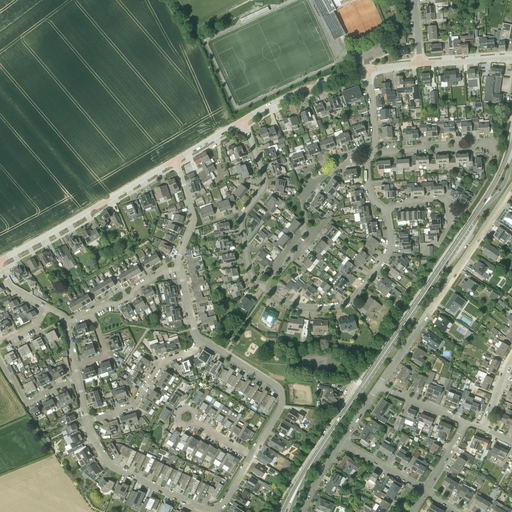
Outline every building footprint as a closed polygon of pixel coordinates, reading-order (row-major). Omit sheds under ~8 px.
[(326,17),(337,39),(346,35),(334,12),(336,11),(335,8),(330,0),(314,0),(324,18),(326,17)] [(330,0),(335,8),(341,5),(339,2),(342,0),(330,0)] [(448,3),(445,3),(435,4),(433,4),(434,7),(426,8),(427,14),(438,13),(438,7),(448,6),(448,3)] [(437,20),(437,23),(447,22),(446,19),(439,20),(438,13),(427,14),(427,21),(437,20)] [(504,39),(509,39),(511,25),(503,23),(500,36),(500,38),(504,39)] [(460,41),(461,53),(462,55),(469,54),(468,44),(465,45),(465,42),(474,41),(473,31),(473,29),(468,29),(468,30),(465,30),(465,32),(461,33),(460,41)] [(477,30),(473,31),(474,41),(474,47),(479,46),(479,50),(483,49),(483,48),(487,48),(486,39),(482,40),(482,37),(478,38),(477,30)] [(398,37),(400,56),(408,55),(408,49),(405,49),(404,44),(406,44),(405,36),(398,37)] [(486,36),(486,39),(487,48),(487,51),(491,51),(491,49),(495,49),(494,41),(490,41),(490,36),(486,36)] [(458,50),(458,53),(461,53),(460,41),(452,41),(452,37),(448,37),(448,39),(448,42),(449,49),(454,49),(454,51),(458,50)] [(442,52),(441,45),(430,46),(430,50),(431,50),(431,53),(442,52)] [(492,97),(485,96),(484,102),(492,103),(501,104),(503,104),(504,96),(502,96),(501,96),(502,94),(500,93),(501,78),(502,78),(503,70),(490,69),(489,76),(490,76),(490,77),(494,78),(492,97)] [(480,90),(479,78),(478,72),(475,72),(474,70),(467,71),(468,75),(467,75),(467,76),(467,79),(468,79),(468,84),(473,84),(473,88),(474,90),(480,90)] [(450,72),(444,73),(444,76),(436,77),(436,83),(447,83),(447,86),(451,86),(450,72)] [(456,76),(455,72),(450,72),(451,86),(454,86),(453,82),(461,82),(460,75),(456,76)] [(430,81),(430,74),(421,75),(421,82),(422,86),(425,85),(430,84),(430,81)] [(397,94),(412,93),(411,86),(414,86),(413,80),(405,80),(403,81),(402,77),(396,78),(397,94)] [(484,96),(485,96),(492,97),(494,78),(490,77),(486,77),(485,85),(485,88),(484,96)] [(396,100),(395,92),(390,93),(389,84),(381,85),(382,96),(387,95),(388,103),(392,102),(393,106),(397,106),(396,100)] [(350,89),(354,101),(360,99),(360,100),(362,100),(361,98),(359,93),(361,92),(359,88),(362,87),(359,88),(358,86),(350,89)] [(348,103),(354,101),(350,89),(342,92),(342,94),(343,96),(340,97),(343,107),(347,106),(347,105),(349,104),(348,103)] [(431,105),(438,104),(437,92),(430,92),(431,105)] [(325,100),(327,108),(330,114),(337,112),(336,110),(340,108),(337,98),(339,97),(338,97),(334,98),(334,97),(332,97),(330,94),(331,97),(328,99),(329,102),(326,103),(325,100)] [(330,114),(327,108),(324,109),(322,103),(315,106),(317,114),(321,113),(323,117),(330,114)] [(388,124),(394,123),(399,123),(398,119),(394,119),(394,116),(393,116),(393,112),(390,112),(390,110),(387,110),(387,109),(386,109),(385,109),(384,110),(379,111),(380,121),(387,120),(388,124)] [(315,126),(316,128),(315,130),(315,131),(319,129),(318,125),(316,119),(312,120),(310,113),(309,113),(308,111),(301,113),(305,124),(311,122),(311,124),(315,126)] [(291,118),(288,120),(290,127),(290,128),(291,131),(298,129),(297,125),(299,125),(296,116),(294,117),(293,116),(290,117),(291,118)] [(489,124),(484,124),(484,134),(490,133),(489,128),(493,127),(492,117),(488,117),(489,121),(489,124)] [(288,120),(287,118),(283,120),(283,121),(279,123),(282,132),(287,130),(286,128),(290,127),(288,120)] [(440,119),(440,122),(440,128),(444,128),(444,134),(449,133),(449,124),(448,124),(448,119),(444,119),(440,119)] [(478,119),(475,120),(475,126),(478,126),(479,134),(484,134),(484,124),(483,124),(483,120),(478,121),(478,119)] [(471,122),(466,123),(467,132),(472,132),(472,126),(475,126),(475,120),(471,120),(471,122)] [(454,124),(449,124),(449,133),(455,133),(454,127),(458,127),(457,121),(454,121),(454,124)] [(461,121),(457,121),(458,127),(461,127),(461,133),(467,132),(466,123),(461,123),(461,121)] [(437,127),(432,128),(432,137),(438,137),(437,128),(440,128),(440,122),(438,122),(436,122),(437,127)] [(382,128),(383,133),(392,133),(392,127),(394,127),(394,123),(388,124),(388,128),(382,128)] [(363,124),(358,126),(361,135),(364,134),(365,136),(367,135),(366,131),(363,124)] [(425,125),(423,125),(423,132),(426,132),(427,137),(432,137),(432,128),(431,128),(431,124),(425,125)] [(350,128),(351,133),(352,133),(354,139),(359,138),(358,136),(361,135),(358,126),(353,127),(353,126),(350,128)] [(262,139),(269,136),(267,130),(266,127),(259,130),(262,139)] [(277,140),(279,144),(284,142),(282,139),(282,138),(279,132),(276,133),(274,127),(267,130),(269,136),(270,139),(271,141),(278,138),(278,139),(277,140)] [(412,141),(412,127),(406,128),(406,130),(402,131),(403,137),(406,137),(406,140),(410,139),(410,141),(412,141)] [(348,132),(343,134),(347,145),(349,144),(349,142),(352,141),(351,140),(354,139),(352,133),(351,133),(349,134),(348,132)] [(392,133),(383,133),(383,139),(383,142),(395,141),(395,138),(393,138),(392,133)] [(343,134),(335,137),(338,144),(341,143),(341,145),(344,144),(345,145),(347,145),(343,134)] [(335,137),(328,140),(331,149),(336,147),(335,145),(338,144),(335,137)] [(310,142),(311,146),(312,146),(315,155),(320,153),(319,151),(322,150),(320,143),(318,140),(313,142),(312,141),(310,142)] [(328,140),(320,143),(322,150),(325,149),(326,151),(331,149),(328,140)] [(273,146),(268,148),(269,148),(270,151),(265,152),(267,158),(270,157),(270,160),(277,158),(275,153),(276,153),(277,150),(285,147),(285,146),(284,142),(279,144),(273,146)] [(303,146),(305,152),(308,159),(313,157),(312,156),(315,155),(312,146),(311,146),(307,147),(306,144),(303,146)] [(234,155),(243,151),(241,146),(236,148),(235,145),(229,147),(230,151),(229,151),(231,156),(234,155)] [(243,151),(234,155),(236,160),(233,161),(235,164),(241,162),(239,159),(245,157),(243,151)] [(305,152),(297,155),(300,164),(305,162),(305,160),(308,159),(305,152)] [(206,153),(200,156),(209,172),(213,180),(215,178),(212,172),(216,170),(212,164),(210,160),(212,159),(212,157),(211,155),(208,157),(206,153)] [(456,159),(452,159),(453,168),(459,168),(459,164),(462,163),(462,155),(458,155),(458,154),(455,155),(456,159)] [(466,155),(462,155),(462,163),(466,163),(466,167),(473,167),(473,165),(472,158),(469,158),(468,154),(466,154),(466,155)] [(300,164),(297,155),(292,157),(289,157),(293,169),(298,167),(298,165),(300,164)] [(446,168),(453,168),(452,159),(449,159),(448,155),(446,155),(446,156),(442,156),(442,165),(446,164),(446,168)] [(209,172),(200,156),(193,160),(199,169),(202,167),(205,173),(202,174),(201,173),(198,175),(203,184),(209,180),(212,179),(212,180),(213,180),(209,172)] [(422,157),(423,166),(426,166),(426,170),(433,169),(432,160),(429,161),(428,156),(426,156),(426,157),(422,157)] [(432,160),(433,169),(439,169),(439,165),(442,165),(442,156),(438,156),(435,156),(436,160),(432,160)] [(412,162),(413,171),(419,170),(419,169),(422,169),(422,168),(419,168),(419,166),(423,166),(422,157),(418,158),(418,157),(415,157),(416,161),(412,162)] [(272,167),(273,170),(272,171),(273,175),(274,174),(275,177),(282,175),(286,173),(284,168),(280,166),(279,167),(278,165),(286,162),(285,158),(273,162),(274,166),(272,167)] [(476,165),(473,165),(473,167),(473,171),(478,171),(478,168),(482,168),(481,158),(475,159),(476,165)] [(393,166),(394,172),(397,171),(397,169),(403,169),(403,160),(396,161),(396,165),(393,166)] [(409,160),(403,160),(403,169),(406,168),(406,171),(413,171),(412,162),(409,162),(409,160)] [(390,161),(384,161),(384,170),(391,169),(391,172),(394,172),(393,166),(390,166),(390,161)] [(241,173),(250,170),(248,164),(242,166),(241,164),(235,166),(238,174),(241,173)] [(353,180),(351,170),(348,171),(348,169),(346,170),(346,173),(343,174),(344,181),(353,180)] [(240,178),(239,180),(245,182),(246,178),(252,176),(250,170),(241,173),(243,178),(242,179),(240,178)] [(199,192),(197,185),(201,184),(197,177),(187,180),(187,181),(191,180),(192,183),(191,184),(194,193),(199,192)] [(277,180),(276,186),(285,187),(285,181),(288,182),(289,179),(283,178),(282,181),(277,180)] [(333,179),(328,185),(336,191),(340,186),(342,188),(344,185),(339,181),(337,183),(333,179)] [(176,193),(177,192),(180,191),(177,183),(176,184),(175,180),(168,182),(173,195),(176,193)] [(241,185),(237,189),(244,195),(248,190),(244,186),(245,182),(239,180),(238,183),(241,185)] [(391,185),(391,182),(385,183),(385,186),(381,186),(381,193),(386,192),(389,192),(389,185),(391,185)] [(433,182),(427,183),(428,192),(431,192),(431,196),(434,196),(434,195),(438,195),(437,186),(434,186),(433,182)] [(447,182),(441,182),(441,186),(437,186),(438,195),(442,195),(444,195),(444,191),(448,190),(447,182)] [(421,187),(417,187),(418,196),(422,196),(424,196),(424,192),(428,192),(427,183),(421,183),(421,187)] [(414,197),(414,196),(418,196),(417,187),(414,188),(413,184),(407,184),(407,187),(404,187),(404,193),(411,193),(411,197),(414,197)] [(327,197),(329,198),(335,203),(336,204),(338,206),(340,203),(334,198),(331,196),(336,191),(328,185),(324,190),(329,194),(327,197)] [(285,187),(276,186),(275,192),(280,193),(280,196),(286,197),(286,194),(284,193),(285,187)] [(171,199),(167,188),(163,189),(163,187),(156,190),(158,195),(156,195),(157,200),(164,198),(165,201),(171,199)] [(358,191),(357,188),(352,189),(351,189),(350,190),(352,198),(361,196),(361,193),(363,193),(362,191),(358,191)] [(244,195),(237,189),(233,194),(241,200),(244,195)] [(451,199),(456,202),(459,196),(462,198),(464,195),(465,192),(464,192),(461,190),(459,192),(456,190),(451,199)] [(462,198),(459,203),(464,206),(467,201),(469,203),(473,197),(468,194),(469,193),(467,192),(465,192),(464,195),(462,198)] [(151,208),(157,206),(154,199),(151,200),(148,195),(147,193),(142,195),(142,197),(139,198),(143,208),(144,210),(151,208)] [(229,200),(223,202),(226,211),(232,209),(230,203),(235,201),(233,195),(228,197),(229,200)] [(320,195),(315,200),(322,205),(324,208),(328,203),(332,206),(335,203),(329,198),(327,201),(320,195)] [(271,196),(267,201),(274,206),(276,204),(279,206),(280,204),(282,201),(278,198),(276,200),(271,196)] [(352,203),(353,206),(365,204),(364,199),(361,199),(361,196),(352,198),(352,203)] [(322,205),(315,200),(311,205),(314,208),(312,211),(322,218),(325,215),(318,210),(322,205)] [(216,201),(213,202),(215,208),(218,207),(220,213),(226,211),(223,202),(217,204),(216,201)] [(274,206),(267,201),(263,206),(268,209),(266,212),(271,215),(273,213),(271,211),(274,206)] [(212,206),(206,208),(209,217),(215,215),(213,209),(215,208),(213,202),(211,203),(212,206)] [(137,219),(141,217),(138,208),(135,210),(133,204),(129,205),(129,206),(126,208),(123,209),(124,213),(127,212),(129,217),(126,218),(128,222),(131,221),(130,219),(133,218),(134,220),(137,219)] [(354,209),(355,214),(359,214),(369,212),(368,207),(365,207),(365,204),(353,206),(353,209),(354,209)] [(209,217),(206,208),(200,210),(199,207),(196,208),(198,214),(201,213),(203,219),(209,217)] [(419,209),(417,210),(417,221),(423,220),(423,218),(426,218),(425,211),(419,212),(419,209)] [(107,224),(110,222),(108,219),(110,217),(107,210),(101,214),(103,217),(100,219),(99,221),(103,226),(104,227),(106,225),(107,224)] [(175,215),(174,222),(177,223),(182,224),(184,217),(181,210),(175,212),(175,215)] [(401,222),(406,221),(406,210),(403,210),(403,213),(397,213),(397,220),(401,220),(401,222)] [(359,214),(360,222),(372,220),(371,215),(369,215),(369,212),(359,214)] [(258,213),(250,223),(256,227),(260,223),(262,225),(266,220),(258,213)] [(120,221),(117,214),(113,216),(117,226),(122,224),(121,221),(120,221)] [(431,218),(432,223),(443,223),(443,220),(441,220),(440,214),(433,214),(433,218),(431,218)] [(293,219),(289,223),(299,230),(302,226),(298,222),(299,220),(295,216),(293,218),(292,219),(293,219)] [(171,230),(170,232),(177,235),(178,233),(180,228),(176,226),(177,223),(174,222),(169,220),(167,225),(166,224),(164,228),(165,230),(168,231),(168,230),(169,230),(171,230)] [(367,224),(368,229),(377,228),(377,222),(372,223),(372,220),(360,222),(361,225),(367,224)] [(217,231),(213,231),(215,238),(224,236),(223,232),(230,231),(229,223),(219,225),(216,225),(217,231)] [(285,228),(284,230),(288,234),(290,231),(295,235),(299,230),(289,223),(286,228),(285,228)] [(332,226),(328,230),(335,236),(339,231),(341,233),(343,231),(338,227),(337,229),(332,226)] [(81,233),(88,244),(95,239),(95,240),(101,237),(96,229),(91,232),(90,230),(92,229),(92,228),(86,232),(85,230),(81,233)] [(368,229),(369,236),(373,236),(381,238),(380,230),(378,230),(377,228),(368,229)] [(493,236),(505,244),(510,235),(499,228),(493,236)] [(263,229),(255,239),(261,244),(265,239),(267,241),(272,236),(263,229)] [(397,236),(397,239),(408,238),(408,232),(406,232),(406,229),(399,230),(399,236),(397,236)] [(278,237),(280,239),(287,244),(291,240),(286,236),(288,234),(284,230),(282,232),(278,237)] [(327,241),(332,245),(334,243),(331,241),(335,236),(328,230),(324,235),(329,239),(327,241)] [(177,235),(170,232),(169,235),(167,234),(165,240),(172,243),(174,240),(176,239),(177,235)] [(439,234),(428,235),(428,240),(430,240),(431,243),(438,243),(437,236),(439,236),(439,234)] [(372,238),(368,242),(376,248),(379,243),(378,242),(381,238),(373,236),(369,236),(372,238)] [(73,248),(75,251),(78,249),(79,250),(85,247),(80,238),(79,238),(80,240),(77,242),(77,241),(76,241),(73,238),(70,240),(71,241),(68,243),(72,249),(73,248)] [(287,244),(280,239),(276,243),(274,242),(272,244),(277,248),(279,245),(283,249),(287,244)] [(221,249),(219,249),(220,253),(230,251),(229,247),(233,247),(232,242),(229,243),(228,240),(220,241),(221,249)] [(321,240),(317,244),(324,250),(328,245),(330,247),(332,245),(327,241),(325,243),(321,240)] [(162,243),(160,246),(163,247),(161,250),(165,252),(165,253),(169,255),(172,248),(168,247),(169,244),(162,241),(162,243)] [(368,248),(366,251),(372,255),(375,251),(374,250),(376,248),(368,242),(365,246),(368,248)] [(411,243),(400,244),(400,246),(402,246),(402,253),(411,252),(411,249),(411,248),(413,248),(414,247),(413,244),(412,243),(411,243)] [(318,253),(316,255),(321,259),(322,257),(320,255),(324,250),(317,244),(313,249),(318,253)] [(482,253),(495,261),(500,253),(488,245),(482,253)] [(73,258),(66,247),(66,246),(55,252),(60,259),(63,257),(66,262),(73,258)] [(188,264),(199,261),(202,261),(201,256),(193,258),(192,251),(199,250),(198,246),(191,248),(191,249),(186,250),(188,255),(184,256),(184,258),(186,258),(188,264)] [(257,258),(262,262),(264,259),(267,255),(264,252),(264,249),(262,247),(258,252),(261,254),(257,258)] [(361,251),(358,255),(366,261),(368,259),(369,259),(372,255),(366,251),(365,253),(362,251),(361,251)] [(53,264),(56,262),(52,253),(48,255),(46,252),(39,256),(45,265),(51,262),(53,264)] [(155,255),(152,257),(156,264),(161,261),(157,254),(155,252),(153,253),(155,255)] [(221,265),(221,268),(229,267),(228,263),(236,262),(234,254),(222,256),(224,264),(221,265)] [(309,254),(306,258),(313,264),(316,259),(319,261),(321,259),(316,255),(314,257),(309,254)] [(366,261),(358,255),(353,262),(358,266),(360,263),(363,265),(366,261)] [(148,256),(146,257),(152,267),(156,264),(152,257),(149,259),(148,256)] [(395,261),(396,261),(405,268),(407,269),(409,267),(407,265),(410,262),(405,258),(405,259),(402,256),(399,259),(398,258),(395,261)] [(152,267),(146,257),(144,258),(146,261),(143,263),(147,270),(152,267)] [(341,264),(344,266),(352,272),(354,269),(355,270),(358,266),(353,262),(350,260),(346,257),(341,264)] [(303,265),(301,267),(306,271),(308,268),(309,269),(313,264),(306,258),(302,263),(303,265)] [(31,271),(33,274),(44,268),(40,262),(37,264),(34,259),(28,262),(32,271),(31,271)] [(264,259),(262,262),(258,266),(263,270),(267,265),(269,267),(273,263),(271,261),(269,263),(264,259)] [(189,273),(190,275),(197,274),(197,272),(195,273),(195,271),(196,271),(195,267),(200,266),(199,261),(188,264),(189,270),(187,271),(188,273),(189,273)] [(393,263),(391,266),(402,275),(404,272),(402,271),(405,268),(396,261),(394,264),(393,263)] [(488,269),(487,268),(478,262),(475,266),(474,266),(471,269),(473,270),(473,271),(474,272),(474,271),(487,280),(490,276),(487,275),(488,274),(486,272),(488,269)] [(133,265),(131,266),(137,275),(142,273),(140,270),(142,268),(139,263),(136,264),(137,266),(135,267),(133,265)] [(131,270),(128,271),(132,278),(137,275),(131,266),(129,267),(131,270)] [(341,270),(339,272),(348,279),(351,275),(350,274),(352,272),(344,266),(341,270)] [(402,275),(391,266),(389,269),(391,270),(389,273),(392,276),(391,276),(396,280),(399,276),(401,277),(402,275)] [(23,272),(20,267),(13,271),(17,278),(20,277),(21,280),(25,278),(27,277),(25,274),(28,273),(27,272),(26,270),(23,272)] [(239,280),(237,269),(227,270),(228,277),(223,278),(224,282),(232,281),(239,280)] [(124,270),(122,271),(127,281),(132,278),(128,271),(125,273),(124,270)] [(36,282),(28,271),(27,272),(28,273),(25,274),(27,277),(25,278),(30,286),(36,282)] [(127,281),(122,271),(120,272),(121,275),(119,277),(123,284),(127,281)] [(334,279),(336,281),(336,280),(345,287),(348,283),(346,282),(348,279),(339,272),(334,279)] [(191,278),(192,284),(204,281),(203,277),(198,278),(197,274),(190,275),(189,276),(189,278),(191,278)] [(381,279),(379,282),(390,291),(392,288),(391,287),(393,283),(386,277),(383,281),(381,279)] [(107,278),(105,279),(111,288),(115,286),(111,279),(108,280),(107,278)] [(104,283),(102,284),(106,291),(111,288),(105,279),(103,280),(104,283)] [(334,279),(329,286),(337,292),(339,289),(344,293),(345,291),(343,290),(345,287),(336,280),(336,281),(334,279)] [(470,289),(475,293),(479,286),(469,279),(467,283),(464,280),(459,287),(468,292),(470,289)] [(310,280),(306,285),(303,289),(306,292),(303,295),(309,300),(317,290),(311,286),(313,283),(310,280)] [(163,288),(164,294),(176,291),(174,286),(172,286),(171,281),(163,283),(164,288),(163,288)] [(194,292),(195,295),(200,294),(200,293),(202,292),(200,287),(205,285),(204,281),(192,284),(194,290),(192,291),(193,293),(194,292)] [(294,285),(292,289),(297,292),(300,288),(303,289),(306,285),(304,283),(302,285),(297,281),(294,285)] [(289,293),(292,289),(294,285),(289,282),(284,289),(289,293)] [(390,291),(379,282),(376,286),(379,288),(377,290),(386,297),(390,291)] [(97,283),(95,284),(101,294),(106,291),(102,284),(99,286),(97,283)] [(233,286),(232,283),(228,284),(233,299),(239,296),(238,292),(243,290),(241,283),(233,286)] [(101,294),(95,284),(94,285),(95,288),(92,290),(91,287),(88,289),(92,295),(95,294),(96,297),(101,294)] [(337,292),(329,286),(328,285),(323,291),(322,290),(320,293),(322,295),(323,294),(329,298),(332,293),(335,295),(337,292)] [(151,287),(147,290),(152,298),(156,295),(157,295),(156,289),(153,290),(151,287)] [(152,298),(147,290),(142,292),(147,301),(148,300),(150,303),(153,301),(152,298)] [(176,291),(164,294),(165,300),(168,301),(168,304),(177,302),(175,297),(177,297),(176,291)] [(492,291),(488,297),(496,302),(499,296),(492,291)] [(196,297),(197,304),(209,301),(208,297),(203,298),(202,292),(200,293),(200,294),(195,295),(193,296),(194,298),(196,297)] [(84,294),(82,295),(87,304),(92,302),(88,295),(85,296),(84,294)] [(462,309),(466,302),(454,294),(445,308),(452,312),(456,305),(462,309)] [(81,298),(79,300),(83,307),(87,304),(82,295),(80,296),(81,298)] [(256,302),(253,300),(252,300),(250,299),(251,298),(250,298),(249,300),(244,297),(238,306),(242,309),(243,307),(246,309),(245,310),(249,313),(256,302)] [(378,311),(382,306),(370,297),(362,308),(367,312),(365,315),(372,320),(374,317),(372,315),(376,310),(378,311)] [(141,298),(137,300),(142,309),(141,309),(143,311),(149,308),(146,303),(145,304),(141,298)] [(12,302),(10,299),(4,302),(6,305),(7,307),(4,310),(6,311),(13,308),(18,305),(19,305),(16,300),(12,302)] [(74,299),(72,300),(78,310),(83,307),(79,300),(76,302),(74,299)] [(78,310),(72,300),(70,301),(72,304),(69,306),(73,313),(78,310)] [(142,309),(137,300),(132,303),(136,309),(134,310),(137,314),(139,313),(138,311),(141,309),(142,309)] [(199,312),(199,315),(205,314),(204,311),(206,311),(205,306),(210,305),(212,305),(211,301),(209,301),(197,304),(199,310),(197,311),(197,313),(199,312)] [(129,304),(125,307),(130,315),(134,313),(129,304)] [(22,313),(28,310),(26,305),(20,308),(18,305),(13,308),(14,311),(18,309),(20,314),(22,313)] [(130,315),(125,307),(120,310),(125,318),(130,315)] [(171,312),(172,316),(181,314),(180,309),(173,310),(172,307),(165,308),(166,313),(171,312)] [(271,327),(273,324),(278,315),(273,313),(274,311),(267,308),(263,316),(266,318),(265,320),(268,321),(267,325),(267,326),(270,327),(271,327)] [(28,310),(22,313),(24,316),(26,315),(29,320),(37,316),(34,311),(29,313),(28,310)] [(0,317),(0,318),(6,330),(11,327),(9,324),(12,323),(7,312),(3,314),(4,316),(0,317)] [(181,314),(172,316),(173,322),(168,323),(169,325),(167,325),(168,326),(164,325),(163,328),(168,329),(176,328),(175,325),(179,324),(178,321),(182,320),(181,314)] [(200,317),(202,324),(216,320),(215,316),(212,317),(208,318),(207,314),(205,314),(199,315),(198,316),(199,318),(200,317)] [(357,329),(353,316),(345,319),(345,318),(339,319),(342,331),(348,329),(349,331),(357,329)] [(434,324),(442,330),(444,326),(446,328),(450,322),(440,316),(434,324)] [(288,330),(298,332),(298,329),(302,330),(303,319),(299,318),(299,321),(290,319),(288,330)] [(216,320),(202,324),(203,330),(202,330),(202,333),(211,331),(210,326),(218,324),(217,320),(216,320)] [(314,330),(310,330),(310,335),(324,335),(324,334),(328,334),(328,329),(327,321),(319,321),(319,320),(313,320),(313,321),(310,321),(310,327),(314,327),(314,330)] [(86,324),(81,325),(84,334),(92,332),(90,326),(87,327),(86,324)] [(73,331),(75,337),(84,334),(81,325),(76,327),(77,330),(73,331)] [(54,330),(50,333),(54,341),(59,339),(54,330)] [(471,333),(468,330),(462,340),(465,342),(471,333)] [(47,338),(45,340),(47,344),(49,343),(50,343),(54,341),(50,333),(45,335),(47,338)] [(108,341),(110,346),(122,342),(119,333),(110,336),(111,340),(108,341)] [(431,346),(436,349),(441,341),(429,333),(424,340),(431,345),(431,346)] [(41,337),(36,340),(41,348),(45,346),(47,344),(45,340),(43,341),(41,337)] [(169,342),(170,345),(173,353),(175,353),(175,351),(178,350),(177,348),(180,347),(177,339),(169,342)] [(496,347),(499,348),(505,352),(509,347),(502,343),(500,342),(500,341),(496,339),(494,341),(498,343),(496,347)] [(34,346),(32,347),(35,353),(37,352),(36,350),(41,348),(36,340),(32,342),(34,346)] [(122,342),(110,346),(112,351),(115,350),(116,353),(122,351),(121,348),(124,347),(122,342)] [(162,354),(160,346),(159,346),(158,342),(150,345),(153,354),(156,353),(157,356),(162,354)] [(27,355),(28,358),(33,356),(32,356),(33,356),(32,355),(35,353),(32,347),(29,349),(27,344),(23,347),(27,355)] [(96,344),(88,346),(91,355),(96,354),(95,351),(98,350),(96,344)] [(85,354),(86,357),(91,355),(88,346),(80,349),(82,355),(85,354)] [(22,358),(27,355),(23,347),(18,349),(22,358)] [(426,354),(424,352),(417,348),(413,354),(414,355),(412,359),(415,360),(414,362),(421,367),(425,361),(422,359),(426,354)] [(499,348),(496,354),(502,358),(505,352),(499,348)] [(192,359),(195,368),(198,367),(199,365),(198,365),(201,364),(202,362),(206,364),(211,356),(203,351),(201,355),(199,355),(198,358),(199,358),(198,359),(199,359),(198,361),(197,361),(196,360),(193,361),(193,359),(192,359)] [(14,352),(9,354),(13,362),(17,360),(19,363),(21,362),(18,356),(16,357),(14,352)] [(332,353),(301,353),(301,366),(337,366),(337,359),(332,359),(332,353)] [(13,362),(9,354),(4,356),(9,365),(9,364),(13,362)] [(137,360),(139,362),(140,362),(147,366),(146,366),(147,367),(150,362),(147,360),(149,358),(144,354),(142,357),(140,355),(137,360)] [(54,365),(57,369),(57,368),(61,377),(66,374),(65,373),(68,372),(66,369),(69,367),(67,357),(63,358),(63,361),(62,361),(54,365)] [(493,360),(490,366),(497,369),(500,363),(493,360)] [(173,366),(182,376),(185,373),(186,373),(187,374),(190,373),(190,371),(191,371),(190,368),(192,367),(190,361),(184,363),(185,364),(180,366),(177,363),(176,363),(173,366)] [(216,364),(215,364),(211,362),(206,371),(209,373),(210,373),(216,377),(218,373),(218,371),(223,363),(218,361),(216,364)] [(105,363),(108,372),(117,369),(115,363),(111,365),(110,362),(105,363)] [(139,362),(137,366),(144,371),(146,366),(147,366),(140,362),(139,362)] [(98,369),(100,375),(108,372),(105,363),(100,365),(101,368),(98,369)] [(50,366),(47,368),(52,377),(55,375),(57,379),(61,377),(57,368),(57,369),(52,371),(50,366)] [(137,366),(134,371),(141,375),(144,371),(137,366)] [(497,369),(490,366),(488,372),(495,375),(497,369)] [(94,367),(89,369),(92,378),(100,375),(98,369),(95,370),(94,367)] [(407,376),(410,371),(404,367),(397,378),(402,382),(403,382),(405,383),(410,378),(407,376)] [(47,374),(42,376),(47,384),(51,382),(49,378),(52,377),(47,368),(44,370),(47,374)] [(89,369),(84,370),(85,373),(82,374),(83,381),(92,378),(89,369)] [(218,378),(226,383),(231,376),(234,372),(230,369),(227,373),(222,370),(218,378)] [(132,370),(130,374),(140,381),(141,379),(140,378),(141,375),(134,371),(132,370)] [(480,381),(483,383),(483,382),(491,385),(493,379),(486,376),(487,374),(485,373),(479,371),(478,371),(476,375),(482,378),(480,381)] [(166,372),(163,376),(170,381),(172,376),(175,378),(177,375),(172,372),(170,375),(166,372)] [(427,392),(432,394),(436,385),(437,383),(432,382),(435,374),(431,372),(426,384),(429,385),(427,392)] [(36,375),(33,376),(37,384),(40,382),(42,387),(47,384),(42,376),(41,373),(36,375)] [(140,381),(130,374),(129,374),(125,381),(132,386),(134,383),(137,385),(139,381),(140,381)] [(226,383),(235,388),(240,381),(242,377),(238,374),(236,379),(231,376),(226,383)] [(418,375),(414,387),(421,389),(424,381),(425,382),(426,378),(418,375)] [(26,380),(28,383),(32,392),(37,389),(34,385),(37,384),(33,376),(26,380)] [(163,376),(160,381),(167,386),(167,385),(169,387),(170,385),(168,384),(170,381),(163,376)] [(446,399),(452,402),(456,390),(450,387),(450,388),(449,388),(453,380),(450,379),(449,379),(448,383),(446,388),(445,390),(449,392),(446,399)] [(235,388),(243,394),(248,386),(248,387),(251,382),(247,380),(244,384),(240,381),(235,388)] [(162,389),(160,391),(165,395),(167,392),(164,390),(167,386),(160,381),(157,386),(162,389)] [(483,382),(483,383),(481,388),(488,391),(491,385),(483,382)] [(32,392),(28,383),(23,386),(27,394),(32,392)] [(314,383),(316,396),(321,397),(323,390),(329,391),(330,385),(317,383),(314,383)] [(243,394),(252,399),(256,392),(257,392),(259,388),(255,385),(253,389),(248,387),(248,386),(243,394)] [(436,385),(432,394),(433,394),(439,396),(439,397),(442,390),(439,389),(439,387),(436,385)] [(125,389),(120,391),(123,399),(125,398),(125,397),(127,396),(127,394),(130,393),(128,387),(125,388),(125,389)] [(123,399),(120,391),(119,388),(114,390),(111,391),(114,398),(116,397),(117,400),(122,399),(123,399)] [(90,393),(92,399),(99,396),(98,393),(101,392),(101,390),(98,391),(97,391),(96,389),(93,390),(94,392),(90,393)] [(200,401),(203,403),(205,399),(210,392),(206,390),(203,394),(198,391),(192,401),(198,404),(200,401)] [(260,405),(263,401),(262,401),(266,396),(268,393),(264,390),(261,395),(257,392),(256,392),(252,399),(260,405)] [(334,390),(334,391),(329,398),(336,403),(337,402),(338,402),(339,401),(338,400),(339,399),(340,397),(341,395),(334,390)] [(456,390),(452,402),(457,404),(460,397),(464,399),(467,391),(464,390),(462,394),(461,394),(462,392),(456,390)] [(70,391),(63,394),(68,405),(74,402),(73,400),(75,399),(70,391)] [(153,391),(150,395),(157,400),(160,395),(163,397),(165,395),(160,391),(158,394),(153,391)] [(177,391),(169,403),(167,406),(172,409),(174,407),(176,408),(178,405),(179,403),(186,399),(188,396),(187,394),(184,395),(183,394),(177,391)] [(464,407),(470,409),(474,399),(474,398),(468,396),(470,392),(467,391),(464,399),(467,400),(464,407)] [(57,401),(60,407),(61,410),(69,406),(68,405),(63,394),(55,398),(57,401)] [(150,395),(148,400),(157,406),(158,404),(156,403),(157,400),(150,395)] [(262,401),(263,401),(267,404),(264,409),(268,411),(275,400),(272,397),(271,398),(266,396),(262,401)] [(205,413),(208,415),(213,405),(217,400),(213,398),(211,403),(205,399),(203,403),(200,408),(205,412),(205,413)] [(474,399),(470,409),(476,411),(476,412),(480,404),(483,405),(485,400),(482,399),(480,402),(474,399)] [(53,400),(48,402),(52,410),(57,407),(57,408),(60,407),(57,401),(54,403),(53,400)] [(104,400),(93,404),(95,409),(103,407),(102,403),(105,402),(104,400)] [(148,400),(145,405),(151,409),(153,406),(156,408),(157,406),(148,400)] [(387,420),(382,417),(390,405),(383,400),(375,414),(377,415),(375,418),(385,424),(387,420)] [(45,408),(42,409),(45,414),(47,413),(47,412),(52,410),(48,402),(43,405),(45,408)] [(225,406),(224,406),(222,404),(221,404),(219,409),(213,405),(208,415),(208,414),(213,417),(213,419),(216,421),(224,407),(225,406)] [(151,409),(145,405),(142,409),(147,412),(145,415),(150,418),(152,416),(149,414),(151,409)] [(171,412),(172,409),(167,406),(166,408),(159,418),(165,421),(165,429),(167,429),(169,426),(169,418),(171,416),(169,415),(171,412)] [(45,414),(42,409),(39,410),(38,407),(30,411),(34,419),(41,415),(42,416),(45,414)] [(221,425),(224,427),(231,415),(233,412),(224,407),(216,421),(216,420),(221,423),(221,425)] [(406,420),(414,423),(416,420),(413,419),(416,412),(409,409),(405,419),(402,418),(399,425),(397,431),(400,434),(406,420)] [(499,421),(504,423),(507,416),(510,411),(507,409),(504,415),(502,414),(500,417),(500,418),(499,421)] [(291,410),(287,417),(295,422),(298,418),(299,418),(302,420),(306,414),(300,411),(298,414),(291,410)] [(64,426),(69,424),(76,420),(74,415),(69,417),(68,414),(69,414),(62,417),(59,419),(59,420),(62,426),(63,426),(63,427),(64,426)] [(136,414),(131,415),(133,423),(134,426),(139,424),(140,425),(146,422),(143,417),(138,419),(136,414)] [(229,431),(232,433),(237,423),(241,418),(242,415),(240,414),(239,414),(236,418),(231,415),(224,427),(224,426),(229,429),(229,431)] [(423,427),(424,427),(428,417),(421,414),(419,421),(416,420),(414,423),(411,430),(415,432),(418,425),(423,427)] [(119,425),(121,431),(124,430),(123,426),(128,425),(126,417),(120,419),(122,424),(119,425)] [(429,431),(426,437),(429,439),(434,427),(431,426),(434,419),(428,417),(424,427),(429,429),(429,431)] [(121,432),(121,431),(119,425),(117,420),(117,421),(111,423),(110,422),(108,423),(107,421),(105,422),(104,424),(102,429),(111,433),(112,436),(113,438),(117,438),(123,436),(121,432)] [(368,423),(365,428),(373,434),(379,425),(372,420),(370,424),(368,423)] [(237,437),(240,439),(246,428),(246,429),(249,424),(246,422),(243,427),(237,423),(232,433),(232,432),(238,435),(237,437)] [(439,426),(438,427),(436,432),(438,433),(437,435),(438,436),(438,437),(439,438),(440,439),(441,438),(446,424),(440,422),(439,425),(438,426),(439,426)] [(278,430),(286,435),(291,428),(294,430),(295,427),(289,423),(287,426),(282,423),(278,430)] [(69,424),(64,426),(65,429),(68,434),(78,429),(75,424),(71,426),(69,424)] [(446,424),(441,438),(443,439),(446,432),(449,434),(450,431),(451,431),(451,430),(452,427),(446,424)] [(246,428),(240,439),(243,440),(245,437),(251,440),(257,429),(254,427),(251,431),(246,429),(246,428)] [(373,434),(365,428),(361,434),(362,434),(360,438),(362,439),(361,442),(360,441),(360,442),(367,447),(367,446),(369,443),(368,442),(373,434)] [(174,444),(171,448),(175,450),(179,443),(181,439),(176,436),(178,432),(175,430),(168,440),(174,444)] [(74,448),(76,451),(84,447),(82,444),(83,443),(82,441),(84,440),(79,432),(70,437),(74,443),(70,444),(73,449),(74,448)] [(185,452),(188,447),(194,438),(191,436),(190,437),(184,434),(181,439),(179,443),(185,446),(182,451),(185,452)] [(277,439),(274,437),(269,445),(281,452),(285,446),(289,448),(292,444),(279,436),(277,439)] [(473,449),(477,450),(478,449),(482,439),(475,436),(472,442),(474,443),(473,445),(474,445),(473,449)] [(194,457),(197,451),(203,442),(200,440),(199,441),(194,438),(188,447),(194,450),(191,455),(194,457)] [(432,443),(434,441),(428,438),(426,442),(432,446),(430,451),(437,455),(441,448),(432,443)] [(482,439),(478,449),(482,450),(481,450),(484,451),(482,455),(486,456),(487,453),(488,451),(486,450),(489,442),(482,439)] [(384,454),(389,447),(390,443),(385,440),(383,443),(379,450),(384,454)] [(203,461),(207,456),(206,455),(212,446),(209,444),(208,446),(203,442),(197,451),(203,455),(200,459),(199,461),(202,463),(203,461)] [(121,454),(124,456),(128,448),(123,445),(120,451),(118,452),(113,444),(109,446),(116,458),(120,456),(120,455),(121,454)] [(491,451),(498,454),(501,448),(494,445),(491,451)] [(212,465),(216,460),(215,460),(221,450),(218,449),(217,450),(212,447),(212,446),(206,455),(207,456),(212,459),(209,463),(212,465)] [(411,456),(414,458),(418,452),(417,452),(420,448),(417,446),(411,456)] [(84,447),(76,451),(74,452),(82,464),(93,457),(87,449),(86,450),(84,447)] [(389,447),(384,454),(390,457),(394,450),(389,447)] [(131,465),(133,460),(137,452),(128,448),(124,456),(129,458),(127,463),(131,465)] [(498,454),(496,459),(502,462),(503,461),(505,458),(508,452),(501,448),(498,454)] [(278,454),(270,449),(268,452),(265,451),(261,459),(270,464),(274,456),(275,457),(278,454)] [(221,470),(224,465),(230,455),(227,453),(226,454),(221,451),(221,450),(215,460),(216,460),(221,463),(218,468),(221,470)] [(140,469),(142,464),(146,456),(137,452),(133,460),(138,462),(136,467),(140,469)] [(474,458),(464,452),(462,455),(469,460),(473,462),(474,458)] [(395,460),(401,463),(405,456),(399,453),(395,460)] [(228,479),(230,475),(237,463),(231,460),(233,456),(230,455),(224,465),(229,468),(226,473),(227,473),(225,476),(226,476),(225,477),(228,479)] [(149,473),(151,468),(155,460),(146,456),(142,464),(147,466),(145,471),(149,473)] [(357,471),(360,466),(350,460),(351,459),(346,456),(339,467),(347,473),(350,468),(356,472),(357,471)] [(405,456),(401,463),(406,466),(410,459),(405,456)] [(458,457),(455,463),(463,467),(466,462),(458,457)] [(158,477),(161,473),(160,473),(164,465),(155,460),(151,468),(156,471),(154,475),(158,477)] [(422,462),(419,460),(417,463),(415,462),(411,469),(417,472),(422,463),(423,461),(422,462)] [(98,468),(97,466),(95,463),(92,466),(90,463),(80,469),(94,481),(99,475),(98,474),(102,472),(99,468),(98,468)] [(426,469),(428,466),(422,463),(417,472),(422,476),(426,469)] [(463,467),(455,463),(452,468),(454,470),(453,472),(456,474),(458,476),(463,467)] [(257,474),(257,475),(258,476),(259,476),(262,478),(266,470),(262,467),(257,464),(253,472),(257,474)] [(167,481),(170,477),(169,477),(173,469),(164,465),(160,473),(161,473),(165,475),(163,479),(167,481)] [(276,472),(270,468),(267,473),(273,476),(276,472)] [(177,486),(179,481),(178,481),(182,473),(173,469),(169,477),(170,477),(174,479),(172,484),(177,486)] [(374,482),(375,484),(378,483),(379,482),(376,480),(379,476),(374,472),(371,475),(368,474),(365,480),(368,481),(369,479),(374,482)] [(186,490),(188,485),(191,477),(182,473),(178,481),(179,481),(183,483),(181,488),(186,490)] [(331,479),(330,482),(337,487),(342,478),(336,474),(332,480),(331,479)] [(383,480),(381,485),(383,486),(384,485),(385,485),(386,483),(387,482),(389,478),(386,476),(383,480)] [(195,494),(197,490),(197,489),(200,482),(191,477),(188,485),(192,488),(190,492),(195,494)] [(442,485),(448,488),(452,481),(447,477),(442,485)] [(250,478),(247,484),(246,483),(244,486),(257,494),(259,491),(257,490),(260,484),(262,485),(263,486),(263,487),(274,493),(276,490),(265,483),(259,480),(258,482),(250,478)] [(98,485),(103,489),(102,490),(106,492),(108,489),(112,490),(115,483),(114,483),(115,482),(112,480),(110,483),(109,483),(109,482),(108,482),(107,483),(104,479),(103,479),(98,485)] [(400,488),(399,488),(401,485),(395,481),(393,484),(389,490),(397,494),(400,488)] [(455,489),(457,491),(460,486),(459,485),(452,481),(448,488),(453,492),(455,489)] [(197,489),(197,490),(202,492),(199,496),(204,498),(207,491),(209,486),(200,482),(197,489)] [(337,487),(330,482),(328,485),(329,486),(325,492),(332,496),(337,487)] [(122,486),(121,486),(118,484),(114,493),(118,495),(118,496),(125,499),(128,493),(126,492),(129,486),(124,484),(122,486)] [(214,488),(209,486),(207,491),(213,494),(212,495),(216,498),(223,486),(219,484),(215,490),(214,489),(214,488)] [(458,495),(464,498),(468,490),(462,486),(460,486),(457,491),(460,492),(458,495)] [(244,490),(242,495),(240,494),(236,500),(245,505),(249,499),(248,499),(251,494),(244,490)] [(397,494),(389,490),(386,495),(393,500),(397,494)] [(472,497),(475,499),(477,495),(468,490),(464,498),(469,501),(472,497)] [(126,504),(132,507),(133,505),(139,507),(145,494),(139,491),(138,494),(132,491),(126,504)] [(475,504),(480,508),(485,500),(477,495),(475,499),(477,500),(475,504)] [(142,508),(146,510),(148,506),(156,510),(160,501),(156,499),(156,500),(150,497),(149,500),(146,499),(142,508)] [(316,510),(319,511),(332,511),(335,506),(320,499),(318,503),(319,504),(316,510)] [(383,500),(379,506),(387,510),(390,505),(383,500)] [(488,507),(491,508),(493,505),(485,500),(480,508),(486,511),(488,507)] [(492,511),(499,511),(503,506),(495,501),(493,505),(491,508),(493,510),(492,511)] [(172,507),(166,503),(165,505),(162,503),(157,511),(171,511),(173,508),(172,507)] [(243,511),(238,509),(240,506),(234,503),(231,508),(233,509),(232,511),(231,510),(229,511),(243,511)]
